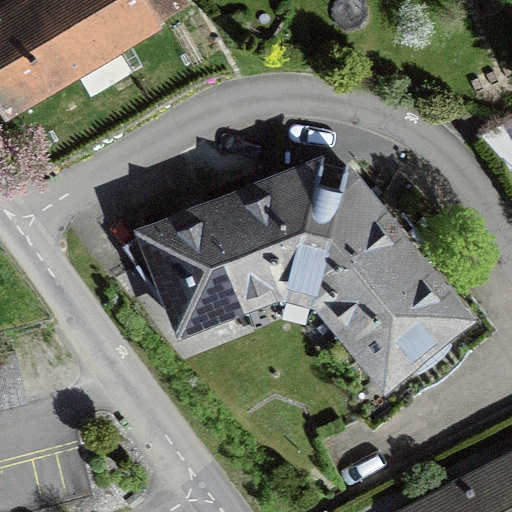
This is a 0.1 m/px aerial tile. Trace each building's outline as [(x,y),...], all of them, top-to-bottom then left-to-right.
[(0,83),(10,100),(176,1),(175,0),(17,0),(0,10),(0,83)] [(346,164),(322,159),(279,174),(280,285),(319,297),(375,199),(346,164)] [(243,300),(280,285),(279,174),(205,203),(243,300)] [(345,327),(425,260),(375,199),(319,297),(345,327)] [(123,243),(182,324),(243,300),(205,203),(144,227),(123,243)] [(443,331),(467,311),(425,260),(345,327),(387,377),(410,357),(405,351),(438,324),(443,331)] [(511,511),(511,457),(407,511),(511,511)]
